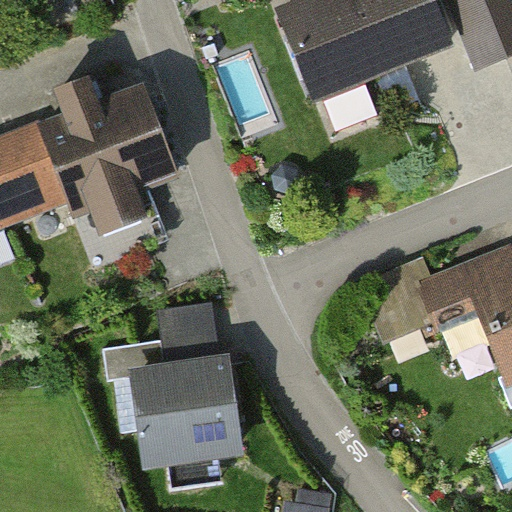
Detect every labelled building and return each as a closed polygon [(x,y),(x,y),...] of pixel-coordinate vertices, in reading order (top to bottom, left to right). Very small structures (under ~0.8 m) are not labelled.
[(432,0),(326,0),(283,17),(316,98),(324,95),(336,124),(378,108),(366,77),(450,44),(432,0)] [(511,0),(461,0),(455,3),(481,68),(511,55),(511,0)] [(25,144),(0,154),(0,207),(6,222),(68,198),(75,216),(175,175),(146,96),(119,102),(100,110),(89,81),(58,94),(69,121),(23,139),(25,144)] [(511,254),(418,288),(436,340),(481,324),(506,396),(511,394),(511,254)] [(238,451),(226,367),(170,375),(166,342),(105,350),(110,383),(116,382),(123,434),(147,431),(151,463),(238,451)] [(329,511),(332,498),(303,493),(299,511),(329,511)]
